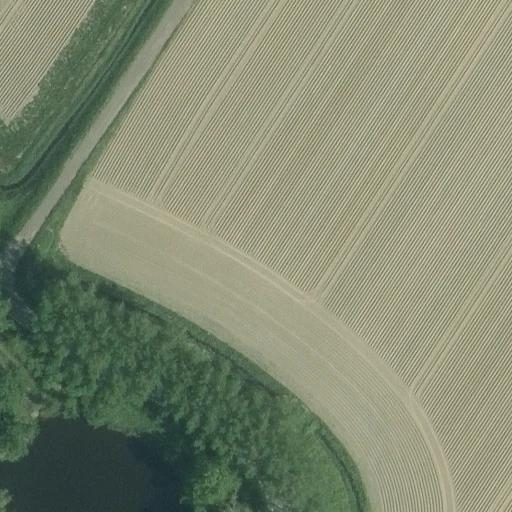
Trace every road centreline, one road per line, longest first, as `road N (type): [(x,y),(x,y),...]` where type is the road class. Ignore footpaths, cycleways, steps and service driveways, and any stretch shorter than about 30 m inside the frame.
road 1 (tertiary): [(282,511),(263,469),(228,435),(0,296)]
road 2 (track): [(0,266),(183,0)]
